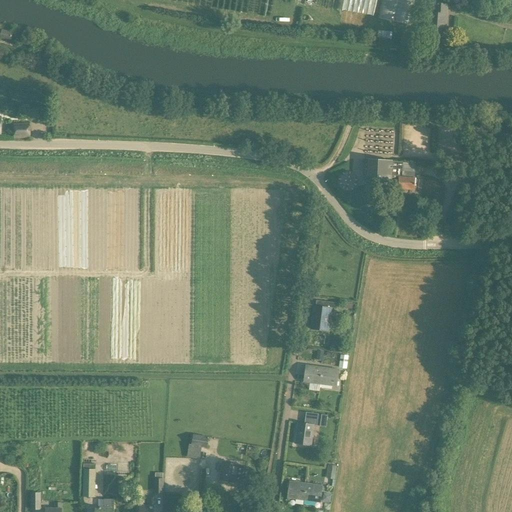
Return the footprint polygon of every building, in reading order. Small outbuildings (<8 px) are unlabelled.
[(410,23),(414,0),(381,0),(378,18),(410,23)] [(429,13),(427,35),(442,36),(444,24),(445,25),(447,6),(435,4),(434,14),(429,13)] [(0,38),(10,41),(12,33),(2,30),(0,37),(0,38)] [(14,138),(30,138),(30,122),(14,122),(14,138)] [(370,150),(391,151),(392,130),(371,129),(370,150)] [(390,185),(389,189),(414,190),(415,178),(415,163),(392,162),(392,161),(364,159),(362,183),(390,185)] [(347,191),(358,181),(347,170),(337,180),(347,191)] [(324,307),(315,306),(314,306),(311,329),(328,331),(331,308),(337,309),(337,303),(325,301),(324,307)] [(340,355),(338,368),(346,369),(348,356),(340,355)] [(303,381),(320,383),(322,367),(306,365),(303,381)] [(322,367),(320,383),(336,386),(338,370),(322,367)] [(317,426),(318,420),(308,419),(307,424),(298,423),(295,444),(311,446),(314,425),(317,426)] [(189,443),(187,455),(199,458),(202,447),(207,448),(209,437),(193,434),(191,444),(189,443)] [(222,462),(219,480),(235,483),(238,465),(222,462)] [(335,479),(336,467),(328,466),(327,478),(335,479)] [(83,469),(83,496),(96,497),(96,469),(83,469)] [(155,473),(155,478),(154,478),(153,493),(164,493),(164,478),(162,478),(163,473),(155,473)] [(288,497),(304,500),(306,483),(290,481),(288,497)] [(323,486),(306,483),(304,500),(320,502),(323,486)] [(40,493),(31,493),(31,509),(40,509),(40,493)] [(113,511),(114,499),(104,499),(104,509),(96,509),(95,511),(113,511)] [(148,499),(148,507),(139,507),(138,511),(154,511),(154,499),(148,499)]
